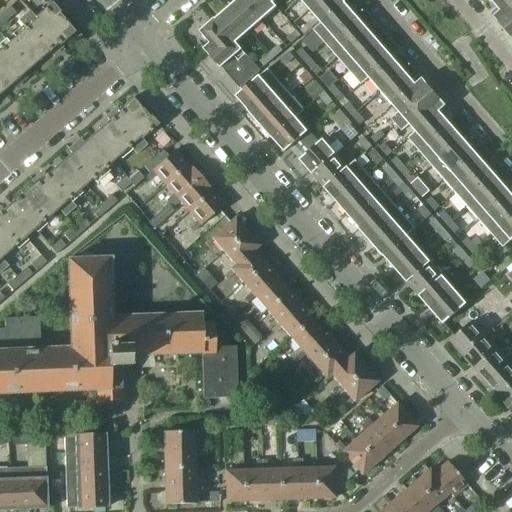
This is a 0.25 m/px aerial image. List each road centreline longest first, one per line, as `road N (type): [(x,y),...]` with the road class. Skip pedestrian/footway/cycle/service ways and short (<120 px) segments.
road 1 (residential): [(464,408),(144,38)]
road 2 (residential): [(375,0),(511,153)]
road 3 (residential): [(0,168),(144,38)]
road 4 (residential): [(464,408),(348,511)]
